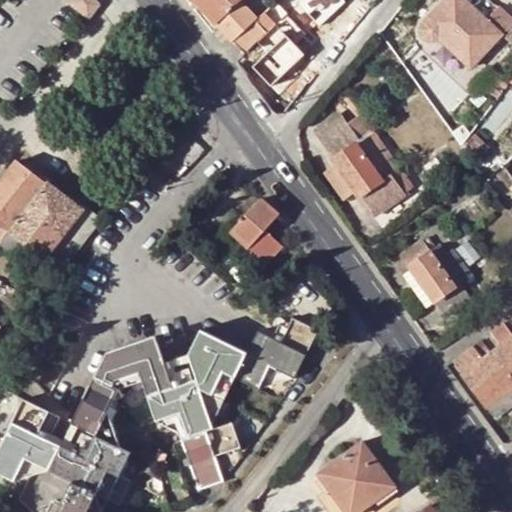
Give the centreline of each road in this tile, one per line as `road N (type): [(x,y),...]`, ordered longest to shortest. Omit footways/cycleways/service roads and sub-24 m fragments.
road 1 (secondary): [(153,0),(388,328)]
road 2 (residential): [(388,328),(235,511)]
road 3 (secondary): [(388,328),(511,498)]
road 4 (residential): [(122,0),(0,153)]
